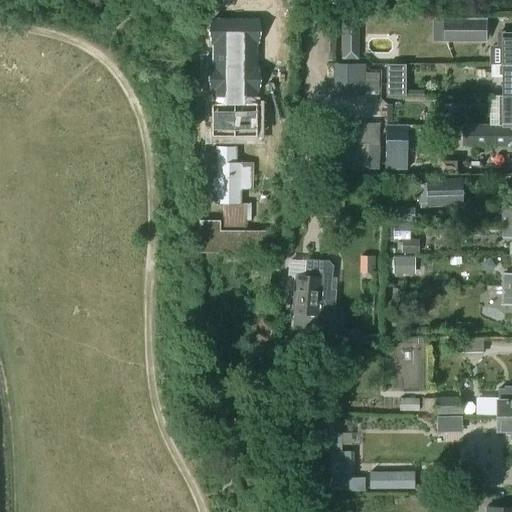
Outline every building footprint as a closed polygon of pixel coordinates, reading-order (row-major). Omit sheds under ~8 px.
[(484,22),(444,22),(444,41),(484,41),(484,22)] [(253,23),(212,23),(212,179),(212,192),(216,192),(255,191),(253,23)] [(358,24),(341,25),(341,38),(358,38),(358,24)] [(336,54),(336,26),(323,26),(323,54),(336,54)] [(509,36),(497,36),(497,65),(503,65),(511,64),(511,34),(509,34),(509,36)] [(511,64),(503,65),(503,96),(511,95),(511,64)] [(365,96),(365,65),(334,65),(334,96),(365,96)] [(387,96),(400,96),(400,85),(387,85),(387,96)] [(511,95),(503,96),(503,127),(503,128),(511,127),(511,95)] [(426,114),(426,127),(441,127),(441,116),(441,114),(426,114)] [(441,127),(452,128),(461,128),(462,115),(441,114),(441,116),(441,127)] [(385,141),(385,167),(403,167),(404,149),(407,149),(407,141),(408,127),(386,127),(386,141),(385,141)] [(452,139),(452,128),(441,127),(440,139),(452,139)] [(511,127),(503,128),(503,127),(463,127),(463,147),(504,147),(504,145),(511,144),(511,127)] [(336,130),(335,144),(352,144),(352,130),(336,130)] [(460,182),(426,183),(427,208),(461,206),(460,182)] [(324,197),(324,208),(337,208),(338,197),(324,197)] [(414,223),(414,208),(395,208),(395,223),(414,223)] [(511,209),(503,210),(503,227),(511,227),(511,209)] [(419,255),(419,241),(410,241),(410,226),(394,226),(394,241),(402,241),(402,255),(419,255)] [(511,227),(503,227),(503,237),(511,237),(511,227)] [(450,228),(438,228),(438,238),(450,238),(450,228)] [(415,276),(415,258),(393,258),(393,259),(388,259),(388,274),(393,274),(393,276),(415,276)] [(292,316),(291,329),(316,331),(317,317),(328,318),(334,319),(336,291),(331,290),(333,267),(329,262),(308,260),(307,260),(305,277),(295,276),(292,316)] [(511,276),(503,276),(503,287),(511,286),(511,276)] [(511,286),(503,287),(503,304),(511,303),(511,286)] [(328,318),(326,337),(341,338),(342,319),(334,319),(328,318)] [(343,385),(345,371),(321,367),(319,382),(343,385)] [(511,387),(504,387),(504,390),(498,390),(498,416),(511,416),(511,387)] [(463,417),(462,398),(434,399),(434,400),(422,400),(422,415),(435,415),(435,417),(463,417)] [(419,413),(419,400),(400,400),(400,412),(419,413)] [(511,416),(498,416),(497,431),(506,432),(506,437),(511,437),(511,441),(511,416)] [(437,436),(463,435),(462,418),(437,419),(437,436)] [(304,421),(304,433),(334,433),(334,421),(304,421)] [(369,474),(370,490),(414,490),(414,473),(369,474)] [(368,478),(353,478),(353,491),(368,491),(368,478)]
